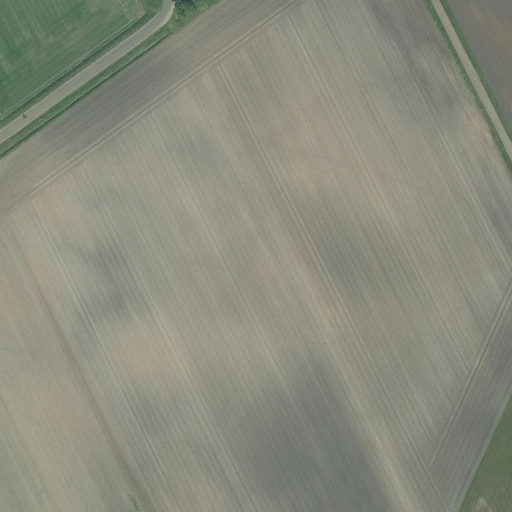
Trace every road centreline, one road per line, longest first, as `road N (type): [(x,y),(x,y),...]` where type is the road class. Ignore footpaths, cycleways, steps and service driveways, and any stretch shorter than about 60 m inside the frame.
road 1 (unclassified): [(0,136),(150,28),(170,0)]
road 2 (track): [(434,0),(511,153)]
